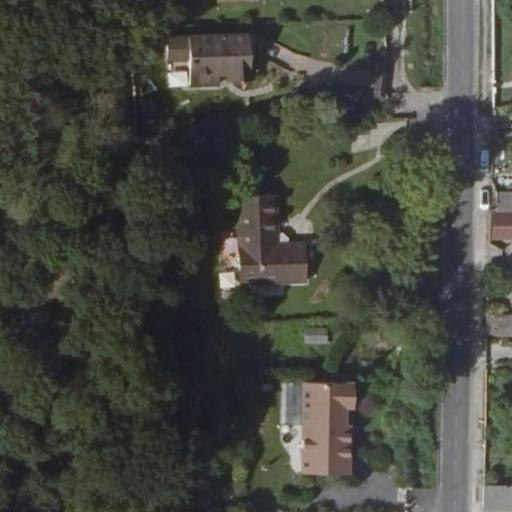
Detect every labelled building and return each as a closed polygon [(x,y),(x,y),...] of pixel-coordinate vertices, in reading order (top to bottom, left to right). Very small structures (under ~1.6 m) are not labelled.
[(250,53),(250,30),(189,29),(189,77),(218,78),(218,67),(226,67),(250,67),(250,53)] [(250,67),(226,67),(226,78),(250,78),(250,67)] [(511,198),(502,199),(502,218),(511,217),(511,198)] [(305,288),(305,250),(288,250),(287,244),(282,239),(278,239),(278,199),(240,199),(239,287),(305,288)] [(511,220),(498,221),(498,245),(511,245),(511,220)] [(511,317),(496,317),(496,343),(511,342),(511,317)] [(290,383),(289,405),(302,405),(303,384),(290,383)] [(350,449),(349,430),(344,430),(344,413),(350,413),(353,413),(353,389),(304,389),(302,479),(348,480),(349,450),(350,449)] [(511,511),(511,491),(483,492),(482,511),(511,511)]
